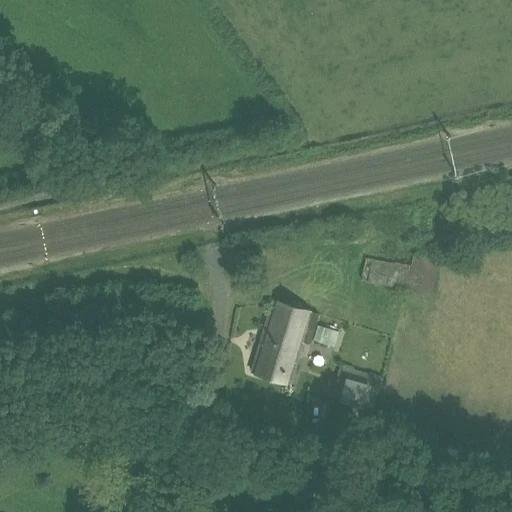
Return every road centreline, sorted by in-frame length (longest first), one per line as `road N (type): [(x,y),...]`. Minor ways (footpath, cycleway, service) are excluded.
road 1 (track): [(511,503),(282,438),(117,409),(77,413),(0,443)]
road 2 (track): [(105,165),(0,96)]
